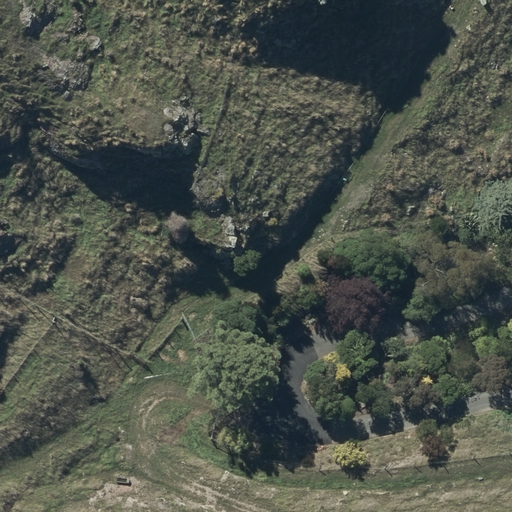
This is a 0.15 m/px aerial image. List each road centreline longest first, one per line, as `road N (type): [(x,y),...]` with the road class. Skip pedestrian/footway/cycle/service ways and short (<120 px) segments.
road 1 (track): [(457,0),(361,166),(289,255),(211,318),(156,383),(144,437),(175,472),(282,511)]
road 2 (track): [(295,421),(193,397),(150,410)]
